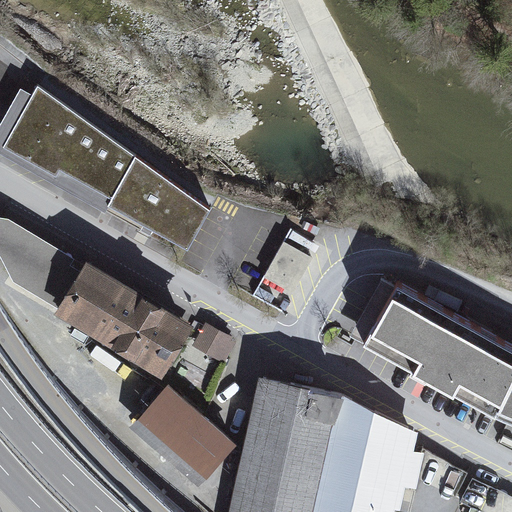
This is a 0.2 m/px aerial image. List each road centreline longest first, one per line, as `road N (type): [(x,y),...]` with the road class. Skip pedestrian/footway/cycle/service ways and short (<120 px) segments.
road 1 (residential): [(0,180),(511,474)]
road 2 (primary): [(156,511),(57,409),(0,331)]
road 3 (primary): [(101,511),(0,403)]
